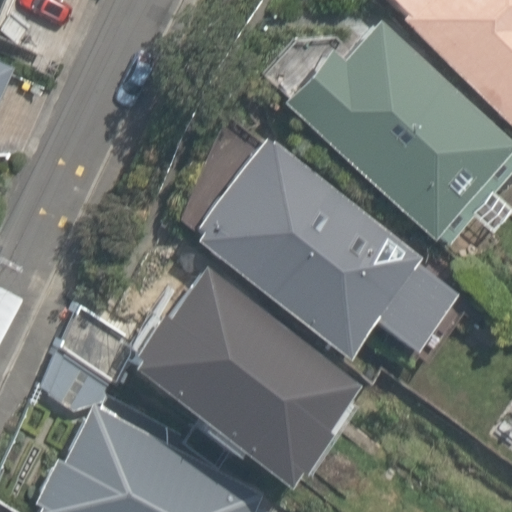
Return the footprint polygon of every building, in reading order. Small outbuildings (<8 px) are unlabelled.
[(511,0),(393,0),(511,130),(511,0)] [(509,149),(363,22),(274,107),(434,235),(509,149)] [(467,301),(277,139),(196,240),(345,364),(373,325),(420,358),(467,301)] [(348,384),(199,271),(124,361),(273,486),(348,384)] [(246,511),(258,492),(85,395),(25,502),(43,511),(246,511)]
